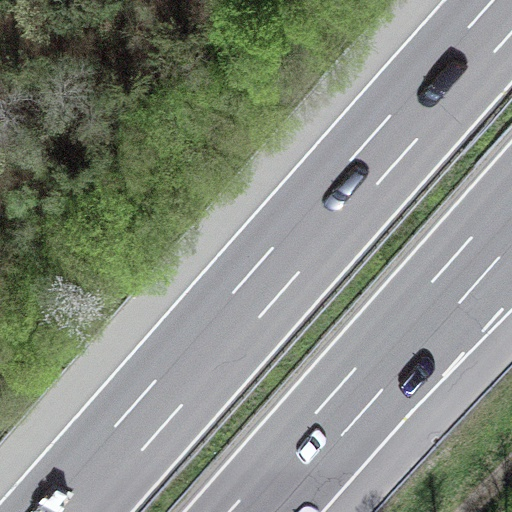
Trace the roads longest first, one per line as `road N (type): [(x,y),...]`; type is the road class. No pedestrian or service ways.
road 1 (motorway): [(511,7),(63,511)]
road 2 (motorway): [(253,511),(511,217)]
